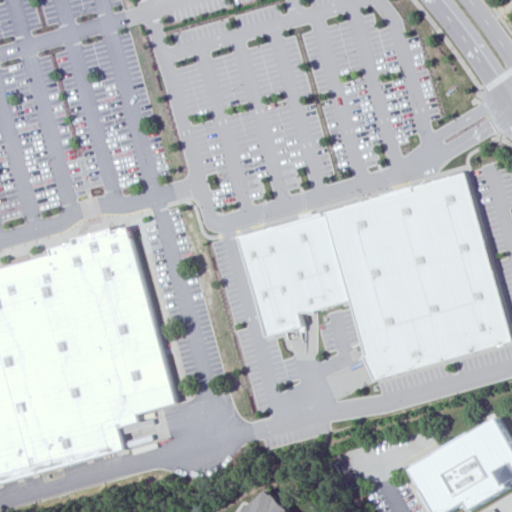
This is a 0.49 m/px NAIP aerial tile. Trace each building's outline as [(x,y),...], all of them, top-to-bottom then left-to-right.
[(329,212),(469,173),(511,326),(511,342),(375,380),(329,212)] [(275,226),(329,212),(353,300),(301,314),(275,226)] [(0,485),(127,450),(121,430),(143,423),(141,415),(180,404),(130,226),(118,230),(116,224),(73,236),(74,241),(48,248),(50,254),(0,267),(0,485)] [(267,336),(238,236),(275,226),(301,314),(304,326),(267,336)] [(503,416),(511,431),(511,486),(474,509),(470,503),(454,511),(440,511),(415,468),(503,416)] [(245,511),(267,489),(291,511),(245,511)]
